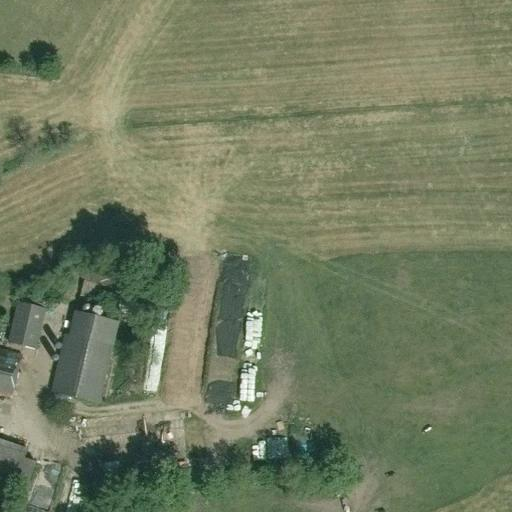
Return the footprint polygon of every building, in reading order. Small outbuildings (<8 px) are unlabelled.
[(119,307),(127,274),(88,265),(80,297),(119,307)] [(35,351),(45,310),(17,303),(7,343),(35,351)] [(98,405),(112,347),(66,337),(50,393),(98,405)] [(0,395),(11,398),(22,355),(0,349),(0,395)] [(36,462),(24,458),(17,479),(29,483),(36,462)]
